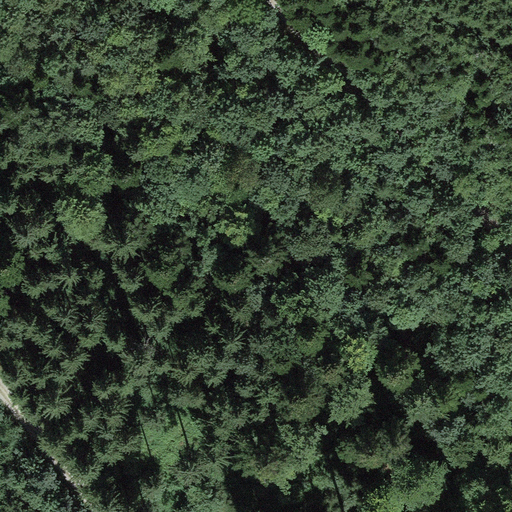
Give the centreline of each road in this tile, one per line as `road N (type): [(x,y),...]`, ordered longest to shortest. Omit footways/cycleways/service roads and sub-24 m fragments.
road 1 (track): [(511,241),(318,52),(276,0)]
road 2 (track): [(104,511),(0,386)]
